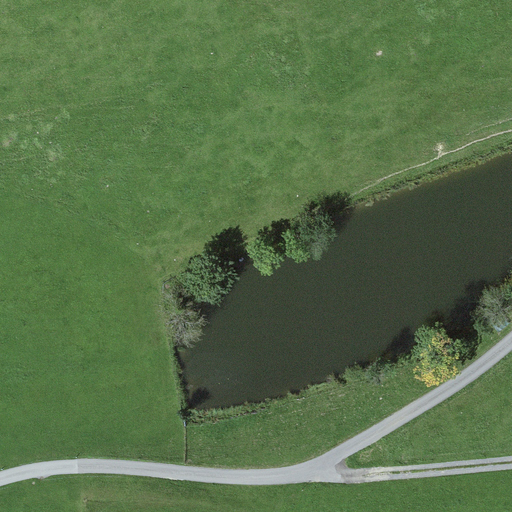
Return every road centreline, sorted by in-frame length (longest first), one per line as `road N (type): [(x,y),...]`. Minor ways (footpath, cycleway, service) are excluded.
road 1 (unclassified): [(0,480),(57,468),(301,475),(511,345)]
road 2 (track): [(301,475),(511,462)]
